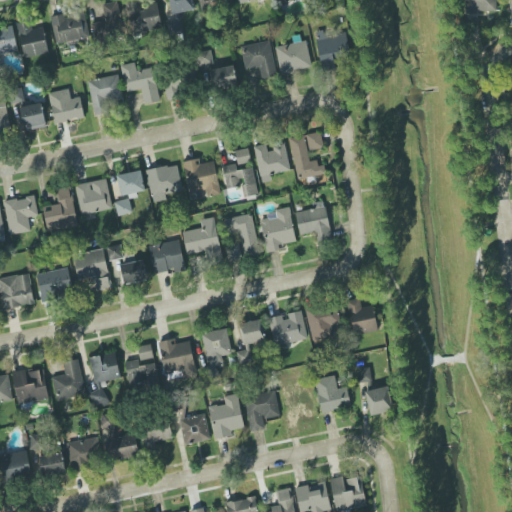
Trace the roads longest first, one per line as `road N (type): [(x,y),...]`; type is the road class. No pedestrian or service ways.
road 1 (residential): [(0,341),(338,269),(358,246),(353,190)]
road 2 (residential): [(15,511),(357,443),(384,464),(392,511)]
road 3 (residential): [(0,167),(324,101),(345,123),(353,190)]
road 4 (residential): [(511,51),(489,79),(511,295)]
